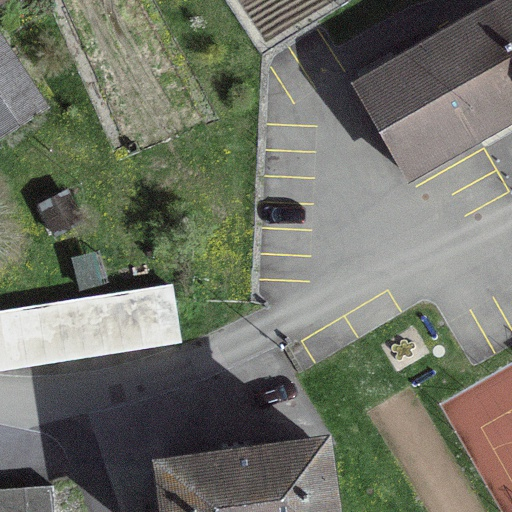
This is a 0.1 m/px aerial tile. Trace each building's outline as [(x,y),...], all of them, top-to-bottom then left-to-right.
[(0,2),(3,0),(0,0),(0,141),(42,113),(0,48),(0,2)] [(511,0),(507,0),(487,11),(511,54),(511,0)] [(409,176),(511,117),(511,54),(487,11),(357,86),(409,176)] [(170,287),(0,314),(0,369),(177,341),(170,287)] [(165,466),(170,511),(332,511),(325,445),(165,466)] [(0,490),(0,511),(54,511),(53,487),(0,490)]
